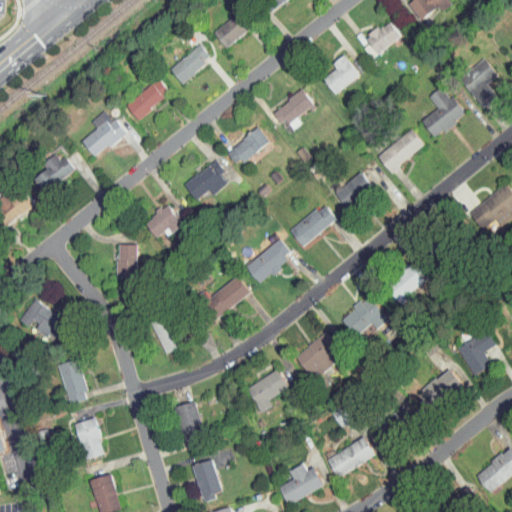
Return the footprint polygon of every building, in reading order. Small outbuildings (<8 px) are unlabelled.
[(401,0),(413,14),(430,0),(431,0),(434,3),(438,0),(401,0)] [(205,24),(215,41),(242,23),(232,7),(205,24)] [(392,30),(380,14),(357,32),(370,48),(392,30)] [(202,51),(190,37),(161,63),(173,77),(202,51)] [(327,88),(351,69),(335,49),(325,56),(329,61),(315,72),(327,88)] [(489,68),(475,52),(450,72),(473,101),(487,90),(477,78),(489,68)] [(160,86),(148,72),(116,99),(129,113),(160,86)] [(413,114),(426,131),(455,108),(433,80),(419,90),(428,102),(413,114)] [(294,118),(289,110),(305,99),(295,84),(263,105),(271,117),(278,113),(284,123),(294,118)] [(87,122),(72,134),(85,151),(115,127),(96,103),(81,115),(87,122)] [(224,142),(234,156),(261,136),(251,123),(224,142)] [(382,166),(416,139),(402,123),(369,150),(382,166)] [(29,171),(38,185),(66,164),(57,151),(29,171)] [(206,189),(219,177),(212,168),(216,164),(206,153),(176,179),(189,194),(201,183),(206,189)] [(364,181),(353,166),(325,187),(337,202),(364,181)] [(460,206),(474,224),(485,215),(490,222),(511,204),(511,196),(496,177),(460,206)] [(0,218),(27,197),(15,182),(1,193),(0,192),(0,218)] [(164,227),(176,220),(162,198),(136,214),(147,231),(161,222),(164,227)] [(292,239),(328,215),(317,198),(281,222),(292,239)] [(284,249),(271,232),(236,260),(250,277),(284,249)] [(108,272),(128,272),(128,238),(109,238),(108,272)] [(406,256),(378,279),(391,295),(419,272),(406,256)] [(209,309),(241,287),(229,270),(198,292),(209,309)] [(368,323),(380,313),(361,289),(331,313),(345,331),(363,317),(368,323)] [(48,336),(60,317),(23,293),(10,314),(23,322),(24,321),(48,336)] [(155,348),(169,342),(156,310),(142,316),(155,348)] [(474,344),(486,338),(480,325),(449,340),(463,370),(482,361),(474,344)] [(285,348),(301,373),(334,351),(318,327),(285,348)] [(71,354),(51,357),(57,397),(77,394),(71,354)] [(410,394),(421,408),(457,380),(442,361),(412,384),(416,389),(410,394)] [(236,383),(251,407),(262,400),(259,394),(280,381),(269,363),(236,383)] [(168,400),(176,441),(195,438),(188,396),(168,400)] [(331,420),(343,412),(333,398),(321,406),(331,420)] [(95,448),(86,412),(66,417),(76,453),(95,448)] [(367,453),(359,433),(318,449),(326,469),(367,453)] [(511,463),(511,452),(505,442),(466,466),(477,485),(511,463)] [(183,459),(192,494),(213,489),(203,454),(183,459)] [(278,499),(315,480),(305,461),(298,465),(295,458),(280,465),(284,473),(269,480),(278,499)] [(81,475),(90,509),(111,503),(102,469),(81,475)] [(201,511),(223,511),(221,501),(200,508),(201,511)]
